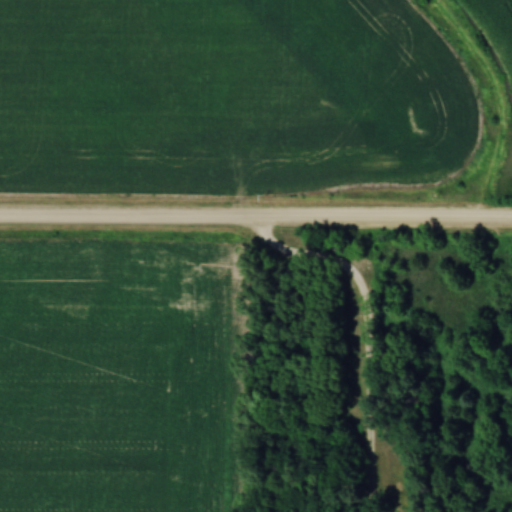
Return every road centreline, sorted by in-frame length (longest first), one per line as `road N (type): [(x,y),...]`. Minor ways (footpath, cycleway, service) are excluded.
road 1 (residential): [(511,220),(0,217)]
road 2 (residential): [(369,219),(371,511)]
